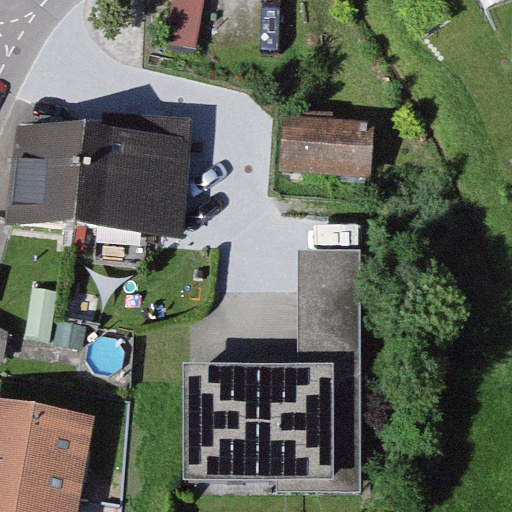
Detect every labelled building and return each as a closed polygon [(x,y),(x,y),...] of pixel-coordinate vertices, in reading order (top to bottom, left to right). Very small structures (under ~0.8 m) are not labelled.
[(204,51),(215,0),(182,0),(172,44),(204,51)] [(376,139),(289,136),(288,177),(375,179),(376,139)] [(187,152),(24,140),(17,231),(181,243),(187,152)] [(307,379),(188,379),(187,496),(363,497),(365,262),(307,261),(307,379)] [(80,511),(94,430),(0,416),(0,511),(80,511)]
